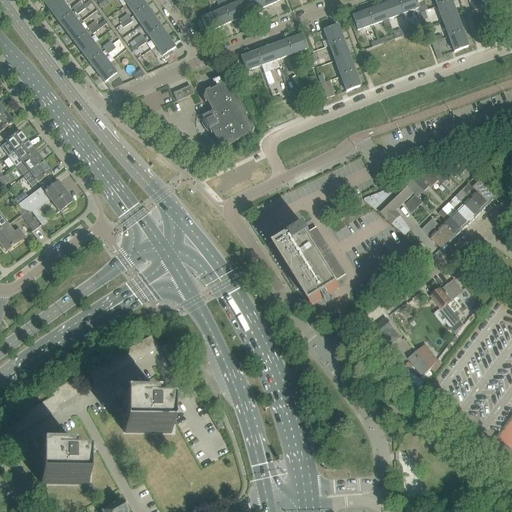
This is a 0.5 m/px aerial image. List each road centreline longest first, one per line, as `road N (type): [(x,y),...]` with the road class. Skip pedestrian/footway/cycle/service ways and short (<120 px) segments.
road 1 (unclassified): [(141,511),(86,417),(85,397),(162,355),(215,449)]
road 2 (residential): [(283,179),(269,145),(276,135),(511,44)]
road 3 (secondary): [(310,488),(286,396),(261,341),(197,241)]
road 4 (secondary): [(0,44),(151,247)]
road 5 (secondary): [(168,273),(223,360),(266,497)]
road 6 (unclassified): [(322,353),(504,209)]
road 7 (secondary): [(0,388),(168,273)]
road 8 (secondary): [(151,247),(0,355)]
road 9 (secondary): [(197,241),(88,111)]
road 10 (residential): [(205,60),(353,0)]
road 11 (unclassified): [(387,483),(384,430),(322,353)]
road 12 (secondary): [(88,111),(5,0)]
road 13 (residential): [(88,111),(205,60)]
